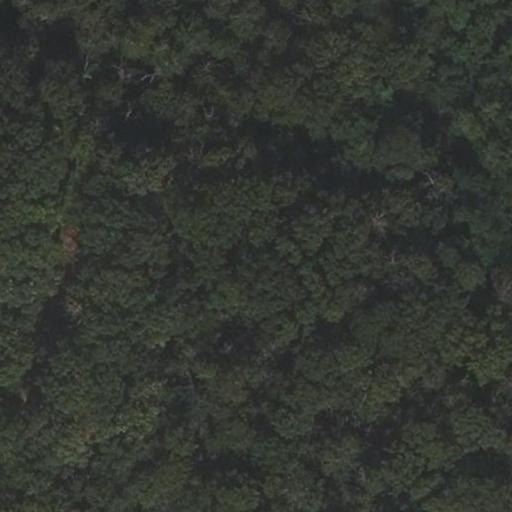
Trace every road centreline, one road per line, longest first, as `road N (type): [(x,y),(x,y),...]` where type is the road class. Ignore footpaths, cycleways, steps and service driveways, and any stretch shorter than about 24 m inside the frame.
road 1 (track): [(511,204),(463,126),(368,85),(281,0)]
road 2 (track): [(129,190),(0,466)]
